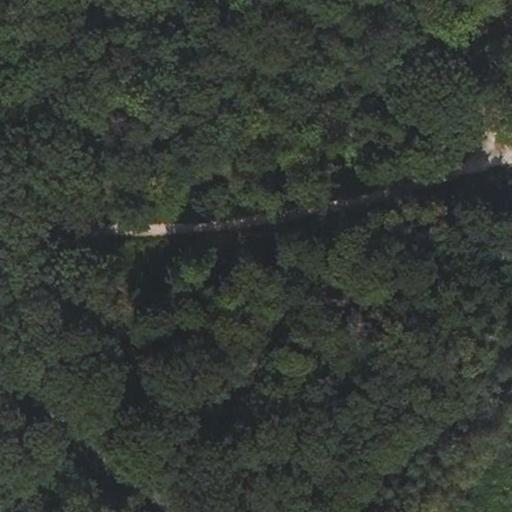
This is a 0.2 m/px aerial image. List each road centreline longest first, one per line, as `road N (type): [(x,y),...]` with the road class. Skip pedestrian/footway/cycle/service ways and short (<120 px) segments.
road 1 (track): [(0,253),(276,225),(511,159)]
road 2 (unclassified): [(0,365),(180,511)]
